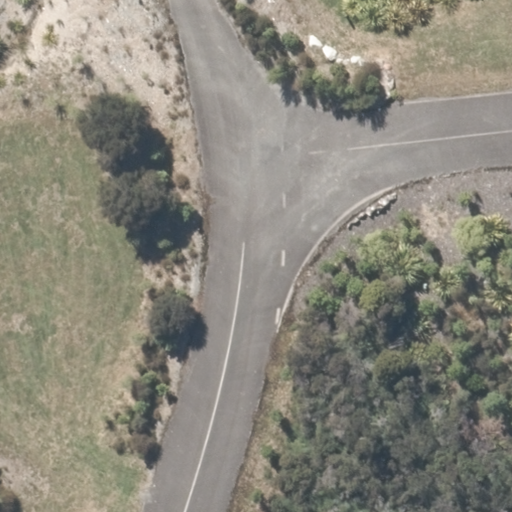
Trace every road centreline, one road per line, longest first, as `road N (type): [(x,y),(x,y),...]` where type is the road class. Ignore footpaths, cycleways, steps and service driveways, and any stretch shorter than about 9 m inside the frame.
road 1 (unclassified): [(169,511),(225,316),(235,181)]
road 2 (unclassified): [(235,181),(511,146)]
road 3 (unclassified): [(235,181),(241,87),(205,0)]
